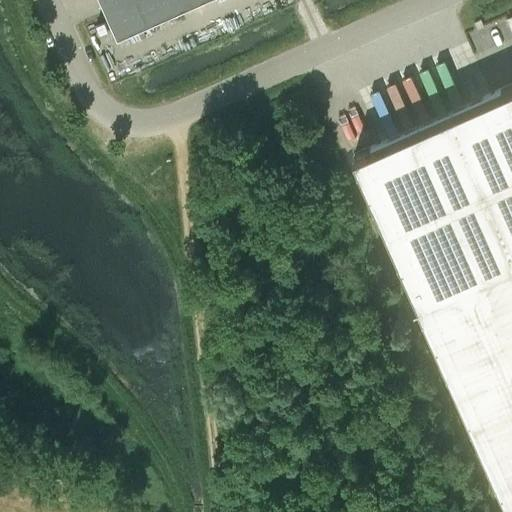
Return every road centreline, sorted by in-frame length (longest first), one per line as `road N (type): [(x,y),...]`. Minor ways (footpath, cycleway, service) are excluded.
road 1 (track): [(216,511),(178,117)]
road 2 (unclassified): [(178,117),(438,0)]
road 3 (unclassified): [(178,117),(149,126),(106,119),(47,0)]
